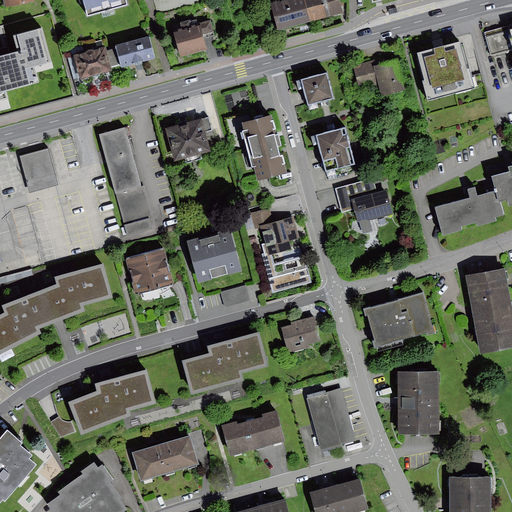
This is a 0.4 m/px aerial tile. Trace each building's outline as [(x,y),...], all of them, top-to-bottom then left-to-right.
[(35,3),(34,0),(4,0),(7,9),(35,3)] [(82,0),(88,18),(129,7),(126,0),(82,0)] [(304,0),(291,0),(268,6),(272,23),(276,34),(311,25),(304,0)] [(338,0),(304,0),(311,25),(343,16),(338,0)] [(183,30),(174,32),(180,57),(208,50),(205,39),(201,25),(192,27),(190,20),(180,22),(183,30)] [(200,22),(201,25),(205,39),(215,36),(211,20),(200,22)] [(0,100),(7,99),(6,94),(41,85),(36,69),(52,65),(42,29),(14,36),(19,53),(0,58),(0,100)] [(511,37),(511,36),(510,29),(486,36),(491,55),(511,49),(511,48),(511,46),(510,38),(511,37)] [(149,36),(115,45),(116,48),(107,50),(112,66),(121,63),(122,67),(138,63),(155,58),(149,36)] [(434,51),(415,56),(427,102),(472,90),(469,76),(460,44),(444,49),(442,40),(437,41),(432,42),(434,51)] [(112,66),(107,50),(106,46),(94,49),(92,49),(90,49),(87,50),(86,52),(74,55),(80,78),(92,75),(94,77),(97,76),(99,75),(101,73),(112,70),(112,66)] [(382,60),(353,68),(358,88),(377,83),(381,97),(404,90),(397,63),(384,66),(382,60)] [(328,74),(296,82),(299,91),(303,90),(308,108),(325,103),(335,100),(328,74)] [(255,122),(243,125),(245,132),(241,133),(249,167),(252,167),(252,170),(254,169),(258,182),(286,175),(284,166),(285,166),(283,158),(280,158),(278,149),(282,148),(279,136),(274,137),(273,133),(277,132),(274,122),(273,122),(272,118),(264,120),(263,115),(254,118),(255,122)] [(209,118),(201,120),(205,133),(212,131),(209,118)] [(201,120),(165,130),(175,163),(210,153),(205,133),(201,120)] [(124,130),(99,137),(127,238),(157,229),(145,186),(140,187),(124,130)] [(333,133),(316,137),(319,148),(328,181),(348,176),(352,173),(354,171),(355,167),(349,143),(345,130),(333,133)] [(47,149),(17,158),(28,194),(57,185),(47,149)] [(493,178),(497,193),(500,204),(507,202),(509,208),(511,207),(511,168),(509,169),(510,174),(493,178)] [(352,201),(378,194),(374,179),(336,189),(342,213),(355,210),(352,201)] [(471,199),(435,209),(442,238),(463,233),(461,228),(477,224),(478,229),(497,224),(496,219),(503,217),(500,204),(497,193),(477,198),(475,190),(469,192),(471,199)] [(378,194),(352,201),(355,210),(358,223),(360,223),(363,235),(374,232),(370,221),(393,215),(387,192),(378,194)] [(261,226),(274,223),(270,208),(251,213),(255,228),(261,226)] [(274,223),(261,226),(265,244),(268,256),(272,255),(291,249),(289,242),(300,239),(294,217),(274,223)] [(230,231),(187,243),(199,284),(242,272),(230,231)] [(268,256),(265,244),(263,244),(271,277),(270,278),(273,292),(311,283),(308,269),(277,277),(272,255),(268,256)] [(164,251),(127,260),(135,294),(173,284),(164,251)] [(104,266),(55,279),(56,286),(43,292),(56,324),(60,323),(85,313),(84,308),(113,299),(104,266)] [(32,269),(0,277),(0,284),(33,275),(32,269)] [(511,309),(505,271),(467,278),(481,355),(511,349),(511,309)] [(246,286),(221,293),(225,308),(251,302),(246,286)] [(5,315),(0,317),(0,357),(42,335),(39,330),(56,324),(43,292),(2,307),(5,315)] [(395,303),(364,312),(366,317),(368,317),(376,343),(373,343),(375,350),(428,335),(428,336),(436,334),(424,294),(395,303)] [(292,326),(281,329),(288,353),(320,345),(315,329),(317,328),(315,317),(291,323),(292,326)] [(209,349),(211,356),(184,363),(193,397),(243,383),(241,377),(270,369),(260,335),(209,349)] [(97,394),(70,404),(81,436),(128,418),(128,412),(156,404),(147,372),(95,385),(97,394)] [(440,374),(399,374),(399,400),(399,436),(440,436),(440,374)] [(326,392),(307,397),(322,453),(342,447),(342,445),(356,441),(342,389),(326,394),(326,392)] [(237,422),(221,426),(230,458),(285,442),(277,412),(263,416),(264,419),(251,422),(238,426),(237,422)] [(59,417),(51,423),(61,439),(76,432),(72,422),(70,423),(67,423),(64,422),(61,420),(59,417)] [(0,506),(3,503),(5,505),(37,467),(30,462),(33,458),(22,448),(24,446),(8,432),(0,441),(0,506)] [(190,437),(133,454),(142,482),(199,465),(190,437)] [(60,497),(47,506),(51,511),(125,511),(127,511),(120,501),(122,499),(111,484),(113,483),(102,467),(98,470),(94,464),(82,473),(83,475),(57,494),(60,497)] [(333,488),(309,494),(314,511),(361,511),(367,510),(359,480),(333,488)] [(490,480),(449,480),(449,506),(448,511),(490,511),(491,498),(490,480)] [(260,507),(241,511),(288,511),(285,500),(260,507)]
